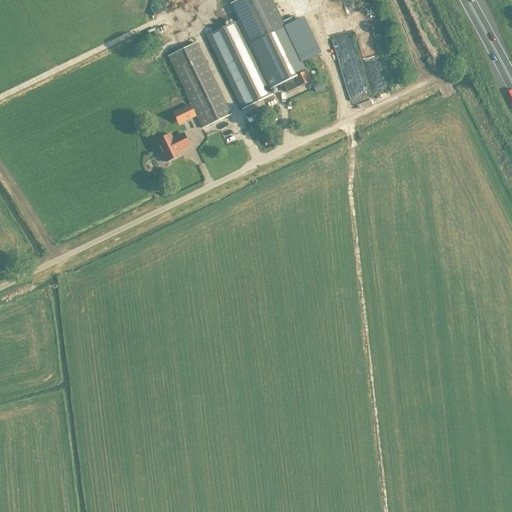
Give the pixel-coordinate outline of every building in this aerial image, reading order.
[(286,91),(309,80),(270,0),(234,0),(228,3),(236,19),(269,88),(281,82),(286,91)] [(241,108),(271,93),(269,88),(236,19),(205,34),(241,108)] [(362,32),(377,87),(389,84),(374,28),(362,32)] [(195,41),(167,55),(202,127),(229,113),(195,41)] [(171,111),(178,124),(195,115),(189,102),(171,111)] [(169,133),(154,140),(157,145),(155,146),(154,149),(156,153),(158,154),(161,152),(164,161),(179,154),(176,148),(179,147),(179,148),(188,144),(182,132),(171,137),(169,133)]
